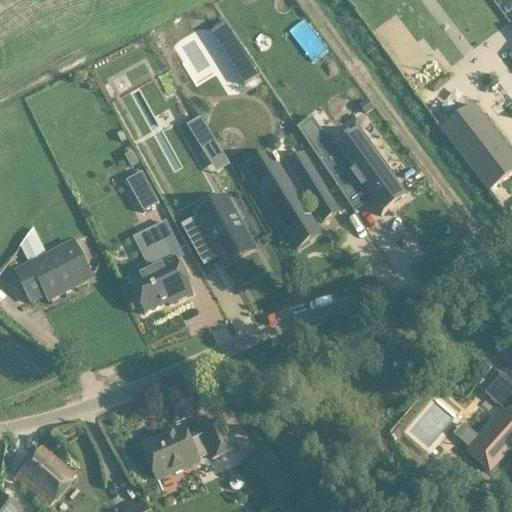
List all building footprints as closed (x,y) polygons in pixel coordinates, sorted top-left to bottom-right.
[(236,41),(222,50),(244,86),(260,76),(236,41)] [(461,90),(432,112),(444,128),(440,131),(489,194),(511,176),(511,157),(473,106),(461,90)] [(359,106),(366,115),(373,110),(367,101),(359,106)] [(200,119),(187,128),(201,152),(215,143),(200,119)] [(311,119),(296,130),(354,215),(355,214),(347,202),(362,192),(381,218),(407,199),(394,181),(359,133),(340,147),(334,150),(311,119)] [(387,144),(380,149),(387,158),(393,153),(387,144)] [(304,154),(285,165),(305,196),(312,194),(318,216),(317,216),(323,225),(341,214),(304,154)] [(247,168),(245,170),(297,253),(323,237),(311,218),(304,220),(298,199),(299,198),(282,171),(258,186),(247,168)] [(142,175),(126,184),(142,215),(158,206),(142,175)] [(210,211),(181,227),(204,268),(220,259),(225,268),(254,252),(231,210),(215,220),(210,211)] [(163,267),(128,284),(144,316),(166,305),(168,308),(192,297),(172,256),(179,252),(166,224),(147,234),(163,267)] [(28,267),(15,274),(31,305),(45,298),(49,305),(93,281),(74,242),(48,256),(37,235),(26,241),(28,244),(19,249),(28,267)] [(511,384),(502,376),(486,394),(505,412),(468,454),(490,474),(511,448),(511,384)] [(235,451),(230,440),(222,422),(200,432),(201,435),(189,441),(185,431),(157,443),(155,442),(146,446),(145,449),(142,450),(157,481),(199,462),(196,456),(208,451),(213,461),(235,451)] [(50,507),(76,478),(41,449),(15,478),(50,507)] [(251,464),(278,503),(297,489),(270,450),(251,464)] [(230,482),(229,486),(230,489),(234,492),(238,493),(241,491),(244,488),(245,484),(243,480),(240,478),(236,477),(232,479),(230,482)] [(382,511),(390,511),(404,505),(395,486),(375,496),(382,511)] [(0,499),(0,511),(19,511),(0,499)]
